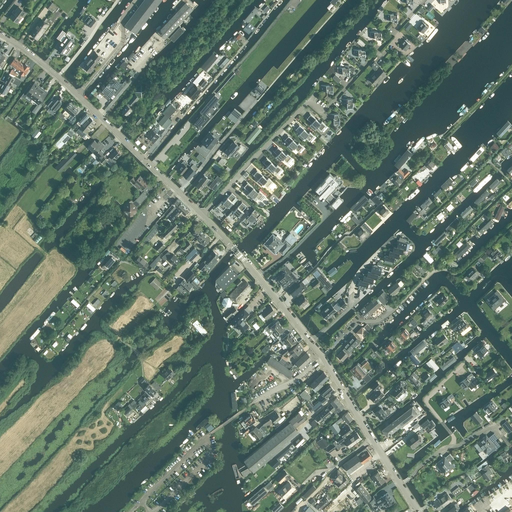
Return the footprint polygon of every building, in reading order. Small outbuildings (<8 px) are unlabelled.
[(143,0),(125,25),(136,33),(161,0),(143,0)] [(330,0),(326,6),(334,13),(346,0),(330,0)] [(192,9),(186,3),(158,32),(165,39),(192,9)] [(23,16),(26,12),(19,6),(10,17),(17,22),(22,16),(23,16)] [(241,23),(252,33),(265,16),(255,7),(241,23)] [(398,24),(397,14),(394,15),(394,13),(385,14),(387,14),(388,19),(386,19),(386,20),(394,19),(394,23),(394,22),(397,22),(398,24)] [(88,17),(85,21),(86,22),(86,23),(90,27),(95,21),(91,17),(90,18),(88,17)] [(38,39),(41,35),(42,36),(42,37),(44,38),(45,38),(46,36),(46,35),(44,34),(43,34),(43,33),(49,25),(41,19),(30,33),(38,39)] [(184,35),(190,27),(183,20),(165,39),(173,45),(184,35)] [(423,33),(428,27),(426,25),(427,23),(424,21),(423,23),(422,22),(417,28),(423,33)] [(407,30),(412,25),(408,22),(404,27),(407,30)] [(62,30),(57,38),(63,42),(61,44),(62,44),(58,49),(65,55),(66,54),(67,55),(65,53),(68,49),(70,51),(72,48),(70,47),(74,42),(65,34),(66,33),(62,30)] [(381,42),(382,42),(381,32),(378,32),(378,31),(369,32),(371,32),(371,37),(370,37),(370,38),(378,37),(378,40),(381,40),(381,42)] [(192,35),(187,40),(191,43),(195,38),(192,35)] [(406,51),(411,45),(408,42),(409,41),(407,39),(405,40),(400,45),(406,51)] [(365,59),(366,59),(365,50),(362,50),(362,49),(353,49),(353,50),(355,50),(355,55),(354,55),(361,55),(362,58),(365,58),(365,59)] [(93,52),(94,54),(86,64),(88,66),(86,68),(90,72),(99,63),(98,62),(102,57),(94,51),(93,52)] [(0,64),(2,66),(9,56),(5,54),(4,55),(0,52),(0,63),(0,64)] [(15,68),(19,61),(15,58),(10,64),(15,68)] [(19,61),(15,68),(19,71),(24,65),(19,61)] [(123,63),(120,65),(123,68),(127,71),(130,68),(126,65),(127,63),(125,61),(123,63)] [(375,84),(377,82),(385,74),(379,69),(377,68),(379,65),(375,61),(371,66),(375,70),(376,69),(377,71),(372,77),(374,79),(372,81),(375,84)] [(20,72),(19,72),(22,74),(22,75),(23,76),(21,79),(23,80),(26,76),(24,74),(29,68),(28,68),(29,67),(25,64),(24,65),(19,71),(20,72)] [(349,77),(350,77),(349,68),(346,68),(345,67),(337,67),(339,67),(339,73),(337,73),(345,73),(346,76),(349,75),(349,77)] [(9,75),(4,82),(10,85),(11,85),(13,82),(19,86),(22,80),(15,77),(15,78),(9,75)] [(148,86),(153,79),(149,75),(144,82),(148,86)] [(109,98),(121,84),(118,82),(120,80),(116,76),(113,78),(101,91),(109,98)] [(195,84),(186,94),(193,100),(202,90),(201,89),(202,87),(207,81),(203,78),(200,82),(198,83),(199,84),(197,86),(195,84)] [(233,133),(252,150),(298,97),(279,81),(233,133)] [(0,90),(0,91),(5,93),(6,94),(9,89),(8,88),(10,86),(4,82),(2,86),(0,88),(0,90)] [(31,83),(24,93),(25,94),(32,99),(41,87),(35,82),(33,85),(31,83)] [(141,84),(135,91),(142,97),(148,90),(141,84)] [(259,84),(254,89),(256,91),(255,93),(257,95),(258,93),(259,94),(264,89),(259,84)] [(333,95),(333,86),(329,86),(329,85),(321,85),(323,85),(323,91),(321,91),(329,91),(329,94),(330,94),(330,93),(333,93),(333,95)] [(41,87),(32,99),(38,104),(47,92),(41,87)] [(132,106),(140,98),(135,94),(128,102),(129,103),(122,111),(127,115),(132,109),(130,107),(132,105),(132,106)] [(218,99),(215,95),(207,105),(210,108),(218,99)] [(50,107),(48,110),(53,115),(58,109),(63,102),(61,101),(63,99),(60,96),(54,103),(52,101),(48,105),(50,107)] [(344,99),(342,99),(344,99),(344,102),(344,103),(347,103),(347,111),(348,111),(348,109),(353,108),(353,110),(353,102),(352,102),(352,98),(347,99),(347,96),(344,96),(344,99)] [(63,113),(62,113),(68,118),(69,117),(72,114),(73,115),(78,109),(70,102),(64,108),(66,109),(63,113)] [(36,113),(41,106),(40,106),(38,104),(32,111),(36,113)] [(164,114),(168,118),(176,109),(172,105),(164,114)] [(234,109),(231,113),(236,117),(233,121),(235,123),(241,115),(234,109)] [(142,111),(142,112),(134,121),(138,124),(141,121),(142,123),(145,120),(143,118),(146,115),(142,111)] [(76,124),(75,125),(75,126),(76,127),(78,128),(78,129),(83,124),(90,116),(86,113),(76,123),(76,124)] [(203,126),(210,118),(205,114),(203,115),(201,113),(192,122),(194,124),(197,126),(198,128),(201,125),(203,126)] [(306,117),(312,123),(310,125),(315,129),(314,129),(315,129),(318,126),(319,127),(319,128),(321,130),(322,130),(324,132),(328,127),(330,129),(330,128),(326,125),(323,122),(322,121),(320,123),(310,113),(309,113),(310,113),(306,117)] [(340,125),(340,117),(338,117),(338,113),(329,114),(330,114),(331,117),(330,117),(330,118),(334,117),(334,125),(334,124),(340,123),(340,125)] [(154,142),(165,129),(172,121),(168,118),(165,115),(158,123),(158,122),(152,130),(152,129),(147,136),(154,142)] [(78,129),(76,131),(82,137),(86,133),(96,122),(90,116),(83,124),(78,129)] [(495,134),(499,138),(511,126),(507,122),(495,134)] [(308,133),(299,124),(298,124),(299,124),(295,128),(300,133),(298,135),(303,139),(303,140),(306,136),(307,138),(310,140),(312,142),(316,137),(318,139),(310,131),(308,133)] [(65,132),(55,142),(60,147),(71,137),(75,132),(73,130),(76,127),(75,126),(72,129),(71,128),(66,133),(65,132)] [(41,132),(37,129),(32,135),(36,139),(41,132)] [(210,148),(211,149),(218,140),(216,138),(217,137),(213,134),(212,135),(210,133),(203,143),(204,144),(201,147),(207,152),(210,148)] [(297,144),(287,135),(288,135),(284,139),(289,144),(287,146),(292,150),(291,150),(292,150),(295,147),(299,151),(301,153),(305,148),(307,150),(307,149),(299,142),(297,144)] [(93,151),(102,143),(99,140),(97,143),(94,140),(88,146),(93,151)] [(241,144),(239,146),(233,140),(225,150),(227,152),(226,153),(229,156),(230,155),(232,156),(237,150),(241,153),(246,148),(241,144)] [(407,149),(394,166),(398,169),(396,171),(404,180),(431,153),(431,151),(431,149),(428,146),(428,147),(427,140),(412,154),(407,149)] [(102,143),(93,151),(91,154),(98,161),(104,155),(101,153),(105,150),(102,147),(104,145),(102,143)] [(286,154),(277,146),(277,147),(274,151),(273,150),(278,155),(276,157),(281,161),(280,161),(283,158),(285,159),(285,160),(287,162),(288,162),(290,163),(294,159),(296,160),(288,153),(286,154)] [(484,150),(480,146),(470,157),(474,160),(484,150)] [(115,160),(121,154),(116,149),(109,155),(110,156),(108,158),(114,164),(116,161),(115,160)] [(68,156),(71,158),(77,152),(74,150),(68,156)] [(511,158),(511,151),(499,164),(502,168),(511,158)] [(276,166),(266,157),(266,158),(263,162),(262,161),(262,162),(267,166),(265,168),(266,169),(266,168),(270,172),(270,173),(273,169),(275,171),(274,171),(277,173),(279,175),(283,170),(285,172),(277,164),(276,166)] [(425,164),(423,167),(425,169),(427,167),(430,169),(435,164),(430,159),(425,164)] [(190,166),(187,163),(184,161),(182,163),(183,164),(178,170),(183,174),(190,166)] [(511,162),(503,172),(511,182),(511,162)] [(193,164),(184,175),(189,179),(195,172),(198,168),(193,164)] [(462,172),(468,166),(465,164),(459,170),(462,172)] [(267,179),(256,169),(256,170),(253,174),(253,173),(252,174),(258,179),(256,181),(257,181),(261,185),(261,186),(264,182),(266,184),(265,184),(268,186),(270,188),(274,183),(276,185),(277,185),(268,177),(267,179)] [(493,169),(480,181),(484,185),(497,173),(493,169)] [(336,175),(335,175),(334,177),(330,173),(316,189),(321,194),(319,195),(319,196),(319,197),(320,197),(320,198),(321,198),(321,197),(322,197),(323,196),(336,208),(343,200),(340,197),(338,196),(341,193),(335,187),(337,185),(339,187),(343,183),(343,182),(343,181),(338,178),(336,179),(338,177),(338,176),(337,175),(336,175)] [(195,184),(196,185),(202,189),(210,179),(203,174),(195,184)] [(501,174),(486,188),(490,192),(505,178),(501,174)] [(136,187),(142,192),(132,204),(127,204),(124,207),(124,208),(124,212),(128,216),(133,215),(136,212),(136,207),(149,193),(148,192),(152,188),(147,184),(150,181),(145,176),(143,178),(140,176),(136,180),(133,177),(134,177),(133,177),(130,181),(136,187)] [(397,176),(392,181),(397,186),(402,181),(397,176)] [(439,187),(443,191),(452,182),(449,178),(439,187)] [(210,186),(214,189),(220,182),(215,179),(210,186)] [(243,185),(243,186),(249,192),(247,195),(252,199),(251,199),(252,199),(255,195),(259,199),(261,201),(265,196),(267,198),(268,197),(259,190),(258,192),(247,181),(246,182),(247,182),(243,186),(243,185)] [(472,198),(481,188),(477,184),(468,194),(472,198)] [(490,192),(486,188),(472,203),(476,206),(490,192)] [(439,189),(432,195),(434,198),(442,192),(439,189)] [(511,189),(502,200),(510,209),(511,206),(511,189)] [(349,208),(352,211),(368,194),(365,191),(349,208)] [(232,201),(236,197),(232,193),(223,202),(222,201),(215,209),(216,207),(221,211),(223,209),(227,205),(230,208),(234,203),(234,204),(234,203),(232,201)] [(75,205),(77,202),(71,196),(68,199),(75,205)] [(465,196),(453,209),(456,212),(469,200),(465,196)] [(184,214),(189,210),(181,203),(180,203),(177,199),(173,204),(175,206),(179,209),(181,211),(184,214)] [(498,199),(485,212),(491,219),(493,217),(499,220),(505,206),(498,199)] [(246,206),(242,202),(234,211),(232,210),(225,218),(227,216),(231,221),(233,219),(237,215),(240,217),(244,213),(245,213),(242,211),(246,206)] [(420,212),(427,205),(425,202),(417,210),(420,212)] [(457,217),(461,221),(476,206),(472,203),(457,217)] [(175,206),(166,215),(172,221),(181,211),(179,209),(175,206)] [(379,211),(384,217),(389,212),(384,206),(383,208),(381,206),(379,208),(380,210),(379,211)] [(249,212),(239,224),(241,222),(245,226),(247,224),(250,222),(249,222),(251,220),(254,223),(258,218),(262,213),(256,208),(250,214),(249,213),(249,212)] [(404,221),(408,224),(415,215),(412,212),(404,221)] [(443,225),(451,216),(448,213),(439,221),(443,225)] [(457,217),(444,230),(448,234),(461,221),(457,217)] [(474,233),(479,238),(494,223),(489,219),(474,233)] [(178,226),(177,225),(174,222),(159,236),(161,238),(163,238),(164,237),(166,238),(178,226)] [(437,222),(426,232),(429,236),(441,226),(437,222)] [(199,238),(203,233),(197,227),(191,233),(195,236),(196,235),(199,238)] [(149,242),(156,234),(158,231),(154,228),(141,243),(143,245),(147,240),(149,242)] [(356,230),(358,232),(356,233),(362,238),(367,233),(362,228),(360,230),(359,228),(356,230)] [(448,234),(444,230),(433,242),(437,246),(448,234)] [(286,239),(283,243),(280,240),(281,239),(277,235),(276,237),(273,234),(265,243),(268,246),(267,247),(271,250),(272,249),(275,252),(278,249),(279,250),(279,251),(283,254),(297,238),(290,232),(285,238),(286,239)] [(203,233),(199,238),(202,241),(201,242),(204,245),(210,239),(203,233)] [(398,239),(397,240),(399,242),(397,247),(404,249),(406,250),(408,250),(410,244),(407,244),(407,243),(405,243),(406,239),(400,237),(399,240),(398,239)] [(182,248),(186,251),(192,245),(189,241),(182,248)] [(165,245),(164,244),(161,242),(155,248),(159,251),(165,245)] [(454,255),(458,259),(471,245),(467,242),(454,255)] [(199,252),(195,248),(186,257),(191,261),(199,252)] [(497,257),(501,253),(496,248),(494,250),(493,250),(491,253),(489,255),(493,259),(493,258),(494,260),(497,257)] [(198,264),(196,266),(197,268),(198,267),(202,271),(208,265),(207,264),(208,263),(212,267),(216,262),(215,261),(217,259),(216,258),(219,255),(213,251),(200,265),(199,264),(198,264)] [(162,257),(163,259),(164,261),(171,255),(168,252),(162,257)] [(424,257),(431,264),(434,259),(427,253),(424,257)] [(168,260),(175,267),(181,260),(174,254),(168,260)] [(395,257),(386,255),(384,261),(393,263),(395,257)] [(108,268),(114,260),(111,257),(104,265),(102,267),(104,269),(106,267),(105,266),(106,266),(108,268)] [(134,261),(143,268),(146,264),(137,257),(134,261)] [(148,266),(152,269),(161,260),(157,257),(148,266)] [(423,273),(427,269),(419,262),(415,266),(423,273)] [(373,266),(371,272),(378,274),(380,275),(381,268),(377,267),(378,265),(374,264),(374,266),(373,266)] [(215,285),(221,291),(238,275),(229,266),(216,279),(215,285)] [(276,278),(280,283),(290,274),(284,267),(278,272),(280,274),(276,278)] [(334,267),(328,272),(331,276),(338,271),(334,267)] [(470,272),(465,277),(469,280),(471,278),(472,279),(475,276),(474,275),(477,272),(474,268),(473,269),(472,268),(469,271),(470,272)] [(189,281),(196,274),(191,270),(184,277),(189,281)] [(290,274),(280,283),(284,287),(288,283),(290,286),(296,281),(290,274)] [(155,278),(150,283),(157,290),(162,284),(155,278)] [(243,278),(229,292),(231,290),(237,296),(243,290),(244,291),(250,285),(243,278)] [(189,281),(187,283),(184,279),(180,284),(181,284),(179,286),(176,289),(180,293),(183,290),(182,289),(184,287),(188,291),(193,285),(191,283),(189,281)] [(325,283),(329,287),(333,283),(329,279),(325,283)] [(360,279),(358,286),(359,286),(359,288),(362,289),(362,287),(367,288),(369,282),(360,279)] [(197,289),(199,287),(193,281),(191,283),(193,285),(197,289)] [(302,281),(291,291),(294,296),(297,294),(298,296),(297,296),(298,296),(302,293),(307,288),(308,288),(307,287),(307,288),(302,282),(302,281)] [(393,295),(402,287),(397,282),(388,290),(393,295)] [(384,291),(377,297),(378,298),(382,302),(384,304),(390,298),(384,291)] [(445,303),(449,299),(444,294),(437,301),(440,305),(444,302),(445,303)] [(301,307),(308,301),(304,295),(296,302),(301,307)] [(497,295),(491,301),(494,305),(500,300),(497,295)] [(372,301),(361,310),(361,311),(363,313),(361,315),(363,317),(365,316),(367,318),(371,315),(381,305),(380,304),(382,302),(378,298),(376,299),(375,298),(371,301),(372,301)] [(96,307),(101,301),(98,299),(93,304),(96,307)] [(321,313),(327,319),(336,310),(331,304),(321,313)] [(260,314),(262,313),(267,319),(276,311),(270,305),(267,308),(265,306),(258,311),(260,314)] [(234,314),(238,311),(235,307),(231,310),(224,315),(227,319),(234,313),(234,314)] [(232,321),(231,323),(234,326),(236,325),(242,332),(248,326),(243,320),(249,314),(244,309),(232,321)] [(424,313),(423,315),(428,320),(433,315),(428,310),(426,311),(425,310),(423,312),(424,313)] [(464,320),(461,322),(459,319),(450,326),(454,331),(457,328),(458,328),(461,332),(468,326),(464,320)] [(265,328),(267,330),(270,334),(282,325),(278,321),(273,324),(272,322),(265,328)] [(363,327),(371,335),(375,331),(367,323),(363,327)] [(199,325),(196,328),(203,336),(203,335),(206,333),(207,332),(200,325),(199,325)] [(270,334),(275,341),(282,335),(280,333),(285,329),(282,325),(270,334)] [(362,338),(368,332),(362,327),(356,333),(362,338)] [(402,340),(409,334),(405,329),(398,336),(402,340)] [(275,341),(273,342),(275,345),(279,342),(282,346),(285,343),(293,336),(293,335),(291,333),(290,332),(285,336),(283,334),(282,335),(275,341)] [(348,354),(361,340),(354,333),(342,345),(345,348),(338,355),(342,360),(348,354)] [(439,346),(448,339),(443,333),(435,340),(439,346)] [(295,344),(294,343),(297,341),(296,340),(297,339),(295,337),(294,337),(293,336),(285,343),(289,347),(290,349),(296,344),(295,344)] [(411,351),(415,356),(427,345),(423,340),(411,351)] [(389,352),(396,346),(392,341),(385,348),(389,352)] [(295,357),(304,349),(299,343),(286,353),(289,356),(292,354),(295,357)] [(484,345),(476,352),(479,356),(487,350),(484,345)] [(295,368),(300,373),(310,365),(309,363),(309,362),(308,361),(312,358),(307,352),(292,366),(295,368)] [(420,363),(412,354),(409,356),(417,365),(420,363)] [(441,366),(443,370),(457,360),(454,356),(441,366)] [(290,369),(292,366),(293,365),(290,363),(282,358),(279,361),(290,369)] [(434,372),(439,367),(431,358),(426,363),(434,372)] [(373,367),(368,362),(366,359),(360,364),(358,363),(350,369),(359,379),(373,367)] [(170,368),(169,369),(163,375),(167,379),(174,372),(170,368)] [(491,370),(482,376),(486,381),(494,375),(491,370)] [(322,384),(329,377),(324,371),(311,384),(317,391),(323,385),(322,384)] [(414,372),(408,378),(417,388),(421,383),(416,378),(417,378),(415,376),(416,375),(414,372)] [(465,378),(459,383),(463,388),(467,384),(471,389),(479,382),(476,379),(472,382),(470,380),(469,379),(470,378),(468,375),(465,377),(465,378)] [(402,380),(401,381),(400,381),(395,386),(397,389),(392,393),(397,398),(406,390),(403,387),(407,383),(404,380),(402,380)] [(158,390),(161,388),(154,381),(152,384),(158,390)] [(376,391),(370,397),(375,403),(384,394),(380,389),(382,387),(380,385),(378,382),(372,388),(374,391),(375,390),(376,391)] [(149,384),(145,388),(147,390),(146,391),(149,395),(150,394),(152,395),(153,395),(153,396),(156,393),(155,392),(156,391),(149,384)] [(315,412),(329,399),(327,396),(335,390),(330,384),(320,393),(324,397),(320,400),(311,408),(315,412)] [(231,393),(232,416),(244,408),(239,388),(231,393)] [(306,400),(311,395),(305,389),(300,394),(306,400)] [(150,397),(145,392),(136,402),(137,403),(140,405),(137,408),(140,410),(145,405),(144,404),(150,397)] [(443,408),(451,402),(450,400),(454,397),(452,393),(448,396),(445,398),(446,399),(439,403),(443,408)] [(344,406),(337,397),(331,402),(332,403),(336,407),(332,410),(333,411),(335,414),(344,406)] [(492,401),(484,408),(485,409),(488,413),(496,407),(496,406),(492,401)] [(336,407),(332,403),(322,412),(327,417),(333,411),(332,410),(336,407)] [(126,415),(132,409),(128,406),(122,411),(126,415)] [(380,418),(384,416),(385,417),(391,413),(388,409),(383,410),(381,407),(380,408),(378,406),(372,410),(375,414),(376,413),(380,418)] [(387,436),(417,413),(412,406),(382,429),(387,436)] [(187,434),(195,442),(217,426),(214,409),(187,434)] [(341,417),(335,421),(337,424),(345,419),(347,422),(353,418),(348,411),(342,416),(343,417),(342,418),(341,417)] [(299,412),(289,420),(290,421),(244,460),(254,471),(291,441),(290,439),(299,432),(295,427),(305,419),(299,412)] [(274,424),(276,426),(279,424),(277,421),(282,417),(277,412),(273,415),(270,417),(275,423),(274,424)] [(327,417),(322,412),(315,417),(320,423),(327,417)] [(482,420),(476,413),(471,416),(477,424),(482,420)] [(250,415),(241,422),(246,428),(249,426),(256,420),(253,416),(252,417),(250,415)] [(271,421),(269,417),(262,422),(264,425),(271,421)] [(427,419),(420,425),(423,428),(427,426),(430,429),(435,425),(431,419),(429,421),(427,419)] [(511,427),(507,421),(502,425),(509,432),(511,429),(511,427)] [(341,430),(335,422),(330,426),(335,434),(341,430)] [(256,427),(251,432),(253,434),(253,435),(253,434),(257,439),(262,435),(264,436),(266,434),(269,432),(263,425),(260,427),(258,429),(256,427)] [(344,436),(352,431),(348,425),(340,431),(343,434),(336,439),(339,442),(345,437),(344,436)] [(345,441),(347,444),(350,448),(350,447),(361,439),(362,439),(357,432),(345,441)] [(419,444),(422,441),(416,433),(407,440),(412,447),(418,443),(419,444)] [(289,447),(276,458),(280,462),(281,461),(279,459),(290,450),(292,452),(297,446),(298,447),(305,439),(301,434),(293,442),(294,442),(289,447)] [(495,446),(490,440),(486,435),(477,442),(483,449),(479,453),(484,459),(489,455),(488,453),(487,455),(486,453),(495,446)] [(329,444),(323,436),(319,440),(316,442),(321,449),(324,447),(329,444)] [(335,440),(326,447),(327,449),(329,453),(330,452),(335,448),(337,450),(337,451),(341,448),(340,448),(338,444),(335,440)] [(350,473),(372,456),(366,448),(357,454),(343,464),(350,473)] [(506,458),(508,457),(504,450),(498,452),(500,455),(500,454),(501,455),(495,457),(500,466),(508,461),(506,458)] [(450,454),(449,454),(445,457),(445,456),(436,464),(444,475),(453,467),(449,461),(450,461),(450,462),(454,459),(450,454)] [(276,457),(270,463),(274,468),(281,462),(276,457)] [(487,463),(486,461),(477,467),(479,470),(482,468),(482,467),(486,464),(487,463)] [(490,474),(493,473),(487,464),(483,467),(486,471),(483,473),(488,480),(492,477),(490,474)] [(248,467),(240,472),(244,477),(251,472),(248,467)] [(341,488),(349,481),(344,475),(343,476),(341,473),(342,472),(339,469),(331,477),(334,480),(335,480),(336,482),(341,488)] [(286,477),(288,479),(290,477),(288,475),(289,475),(285,471),(277,479),(280,483),(286,477)] [(378,485),(384,480),(378,472),(372,476),(378,485)] [(270,491),(274,487),(271,482),(266,486),(270,491)] [(279,492),(285,498),(295,488),(289,482),(279,492)] [(366,503),(372,497),(361,484),(355,489),(366,503)] [(301,497),(302,499),(315,487),(313,485),(301,497)] [(264,487),(248,502),(253,507),(269,492),(264,487)] [(462,491),(459,487),(452,491),(456,496),(462,491)] [(385,507),(393,502),(388,492),(381,497),(376,500),(373,496),(368,501),(374,510),(383,504),(385,507)] [(440,510),(453,500),(447,492),(434,502),(440,510)] [(319,511),(330,501),(326,497),(314,507),(319,511)] [(456,503),(445,511),(453,511),(458,509),(456,507),(458,505),(456,503)]
